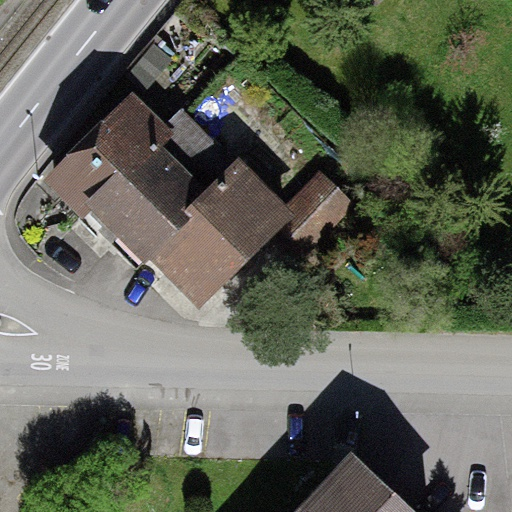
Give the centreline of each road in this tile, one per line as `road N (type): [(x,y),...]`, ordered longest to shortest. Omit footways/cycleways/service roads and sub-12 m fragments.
road 1 (residential): [(0,326),(234,361),(511,382)]
road 2 (secondary): [(0,170),(133,0)]
